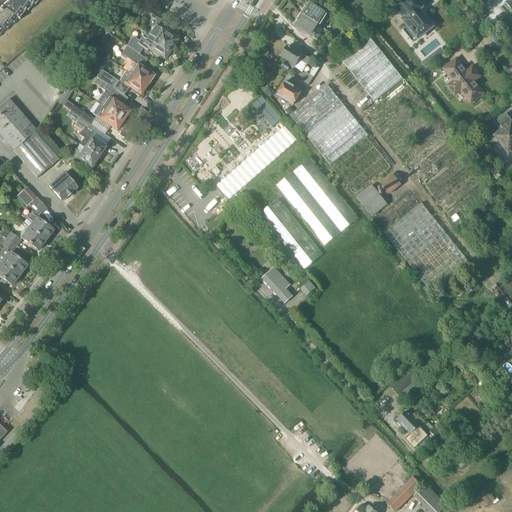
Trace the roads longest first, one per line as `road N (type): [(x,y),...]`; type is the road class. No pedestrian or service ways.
road 1 (secondary): [(2,372),(99,248),(255,0)]
road 2 (secondary): [(238,0),(89,240),(0,361)]
